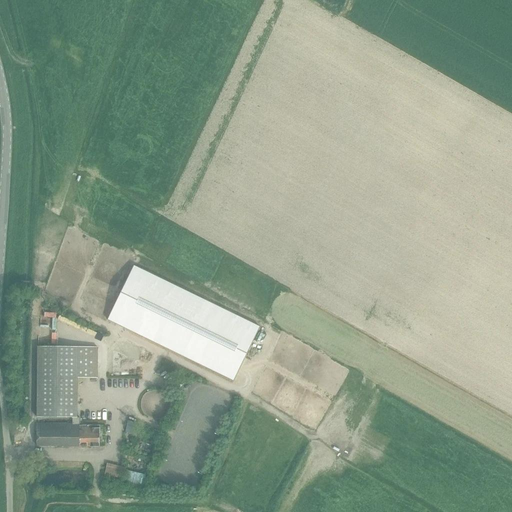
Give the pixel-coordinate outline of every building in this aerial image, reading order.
[(107,320),(233,381),(259,327),(133,265),(107,320)] [(37,347),(37,417),(77,418),(77,378),(97,378),(97,347),(37,347)] [(120,353),(118,361),(129,364),(131,356),(120,353)] [(37,424),(37,446),(99,447),(99,426),(79,426),(79,424),(37,424)] [(107,463),(105,471),(123,476),(125,468),(107,463)]
